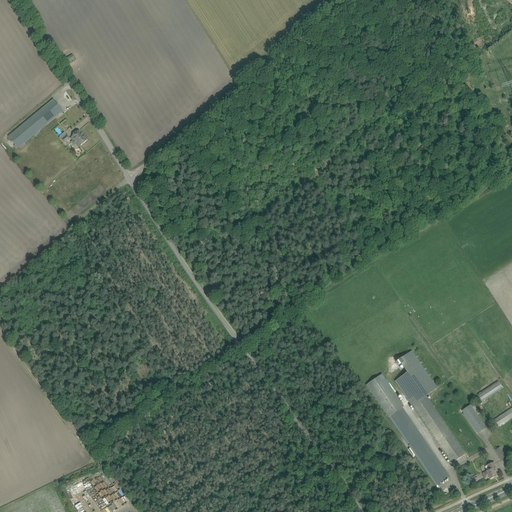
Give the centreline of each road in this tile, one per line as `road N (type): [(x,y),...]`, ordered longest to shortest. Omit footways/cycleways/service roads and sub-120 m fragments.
road 1 (unclassified): [(362,511),(132,178)]
road 2 (unclassified): [(132,178),(355,0)]
road 3 (unclassified): [(132,178),(18,0)]
road 4 (track): [(372,257),(511,169)]
road 5 (track): [(240,341),(372,257)]
road 6 (track): [(86,446),(0,333)]
